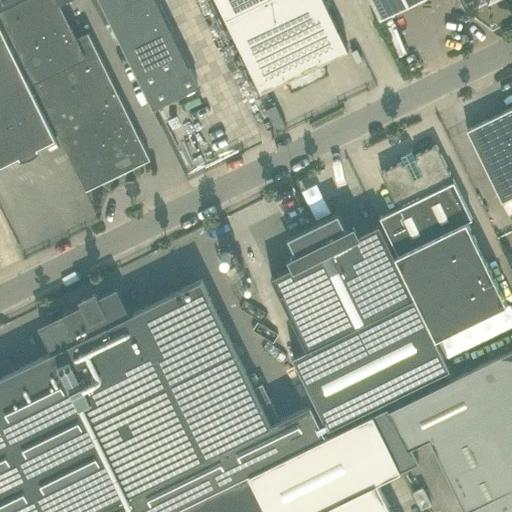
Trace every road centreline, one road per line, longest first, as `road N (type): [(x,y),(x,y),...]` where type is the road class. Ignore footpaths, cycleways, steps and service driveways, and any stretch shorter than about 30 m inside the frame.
road 1 (unclassified): [(0,307),(511,55)]
road 2 (unknown): [(265,176),(179,0)]
road 3 (unknown): [(190,214),(108,42)]
road 4 (unknown): [(395,112),(346,0)]
